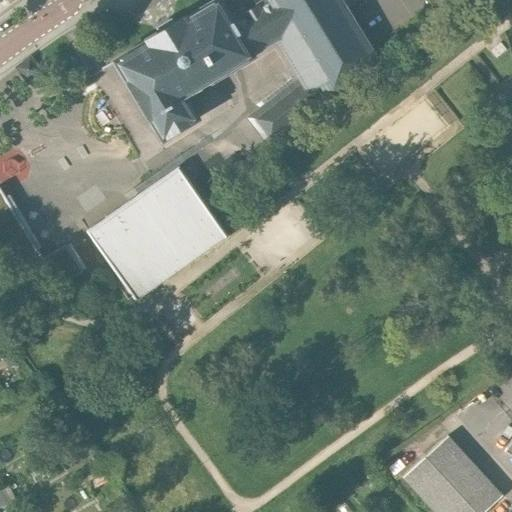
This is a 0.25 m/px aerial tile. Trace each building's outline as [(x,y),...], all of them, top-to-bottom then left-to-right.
[(126,48),(109,58),(165,153),(187,140),(183,135),(206,122),(192,98),(257,58),(255,54),(280,41),(262,5),(236,22),(222,0),(217,0),(191,16),(189,14),(147,39),(149,42),(128,54),(126,48)] [(269,0),(270,1),(262,5),(280,41),(300,78),(247,117),(270,146),(382,61),(345,0),(269,0)] [(487,59),(507,69),(511,58),(511,50),(495,43),(487,59)] [(42,72),(31,57),(14,68),(25,84),(42,72)] [(201,195),(180,163),(85,227),(114,269),(134,300),(229,237),(201,195)] [(0,197),(0,253),(19,285),(42,271),(54,292),(80,276),(63,250),(41,264),(0,197)] [(24,361),(15,347),(0,356),(9,370),(24,361)] [(450,435),(403,477),(434,511),(484,511),(503,495),(450,435)] [(6,488),(0,491),(0,507),(13,501),(6,488)] [(335,511),(339,506),(334,503),(330,510),(333,511),(335,511)]
